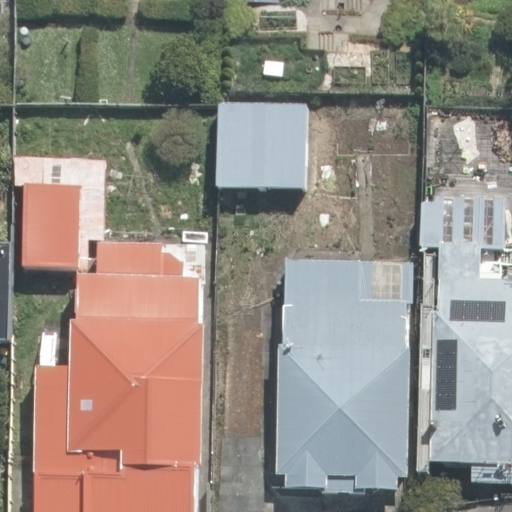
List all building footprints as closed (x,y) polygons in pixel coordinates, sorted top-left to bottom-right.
[(306,109),(221,104),(216,190),(302,194),(306,109)] [(511,162),(511,118),(426,115),(419,252),(445,253),(436,459),(472,461),(472,479),(511,480),(511,279),(482,278),(483,247),(508,248),(511,162)] [(28,270),(87,271),(88,241),(100,241),(102,156),(15,154),(14,193),(29,193),(28,270)] [(40,363),(36,511),(199,511),(205,230),(105,228),(104,255),(92,255),(90,364),(40,363)] [(0,349),(9,349),(11,253),(0,252),(0,349)] [(409,261),(287,257),(279,488),(401,492),(409,261)]
